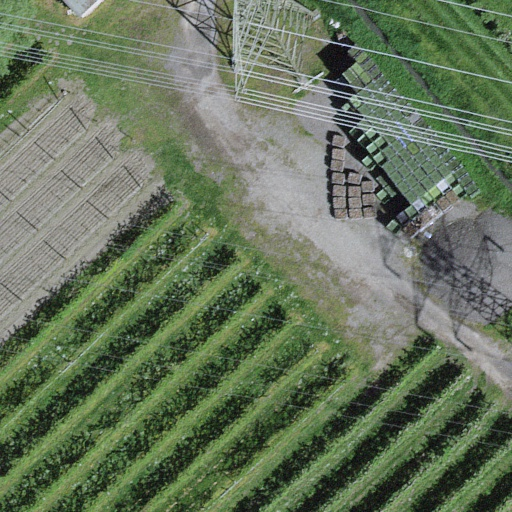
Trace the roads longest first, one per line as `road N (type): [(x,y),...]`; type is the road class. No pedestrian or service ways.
road 1 (track): [(223,0),(245,69),(490,229)]
road 2 (track): [(511,101),(421,0)]
